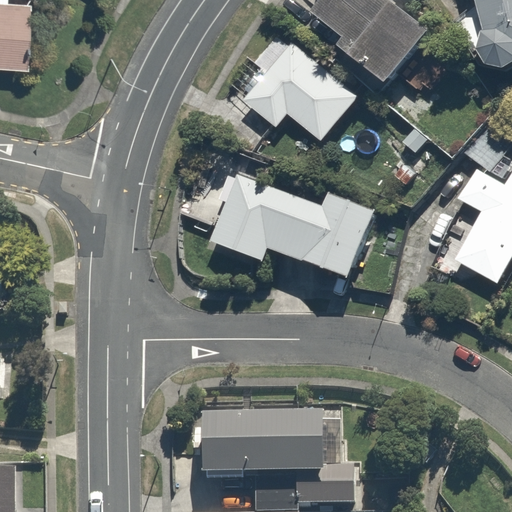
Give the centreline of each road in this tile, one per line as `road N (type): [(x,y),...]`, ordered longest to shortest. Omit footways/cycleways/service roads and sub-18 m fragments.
road 1 (residential): [(107,347),(388,352),(470,384),(511,419)]
road 2 (tertiary): [(117,190),(162,70),(206,0)]
road 3 (tertiary): [(109,511),(107,347)]
road 4 (tertiary): [(107,347),(117,190)]
